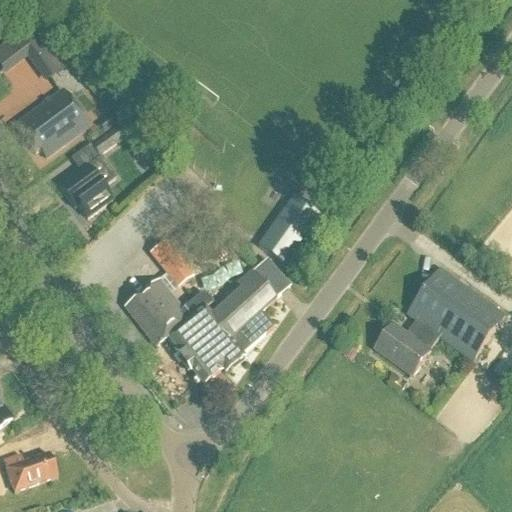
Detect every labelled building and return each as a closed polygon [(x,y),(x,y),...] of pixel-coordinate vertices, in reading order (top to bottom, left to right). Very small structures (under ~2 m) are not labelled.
[(31,28),(12,43),(26,62),(31,69),(44,86),(63,71),(51,54),(31,28)] [(89,130),(62,94),(14,130),(35,158),(40,154),(46,162),(89,130)] [(91,149),(99,160),(123,143),(116,132),(91,149)] [(107,179),(130,166),(120,149),(97,162),(107,179)] [(113,206),(103,192),(87,170),(59,190),(75,212),(85,226),(113,206)] [(318,217),(294,200),(258,250),(283,267),(318,217)] [(240,295),(210,319),(205,313),(211,308),(202,297),(182,313),(170,298),(177,292),(193,279),(165,245),(150,258),(166,278),(124,312),(156,351),(167,342),(177,355),(175,357),(190,375),(202,390),(221,374),(224,378),(243,362),(241,360),(273,333),(261,318),(276,305),(276,304),(291,292),(267,264),(236,290),(240,295)] [(408,266),(405,276),(425,282),(429,272),(408,266)] [(506,322),(441,276),(409,320),(417,326),(408,339),(394,329),(376,354),(413,381),(432,356),(431,355),(439,343),(473,367),(506,322)] [(0,430),(11,421),(0,407),(0,430)] [(57,481),(49,457),(23,466),(21,459),(2,465),(14,496),(57,481)]
